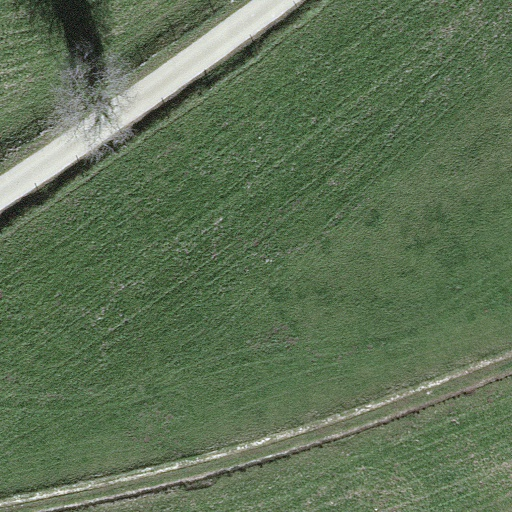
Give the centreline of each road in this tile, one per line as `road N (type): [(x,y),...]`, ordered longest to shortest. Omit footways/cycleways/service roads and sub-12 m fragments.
road 1 (track): [(511,360),(324,431),(0,511)]
road 2 (unclassified): [(280,0),(0,196)]
